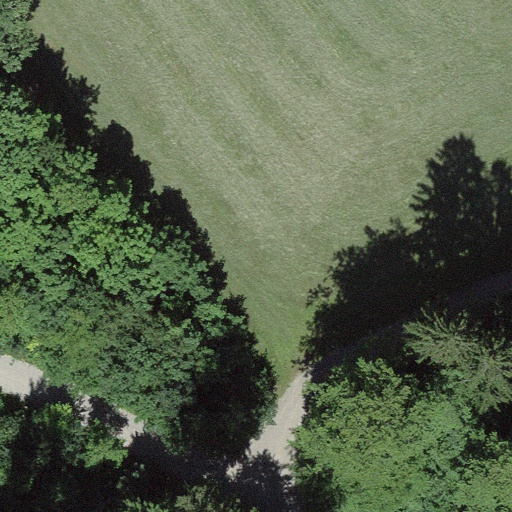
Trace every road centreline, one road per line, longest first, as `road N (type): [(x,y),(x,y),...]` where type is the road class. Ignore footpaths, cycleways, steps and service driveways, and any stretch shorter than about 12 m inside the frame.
road 1 (track): [(316,511),(336,409),(511,298)]
road 2 (track): [(275,511),(167,450),(0,373)]
